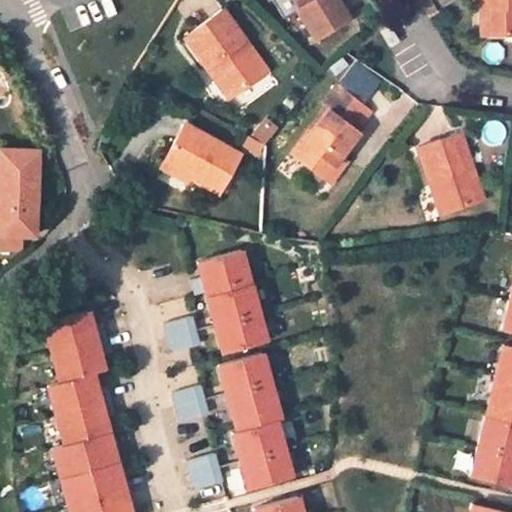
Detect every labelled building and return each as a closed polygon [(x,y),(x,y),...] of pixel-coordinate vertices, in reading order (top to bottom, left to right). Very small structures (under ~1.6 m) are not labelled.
[(270,0),(282,18),(294,11),(313,40),(348,18),(337,0),(270,0)] [(508,34),(508,28),(511,28),(511,0),(487,0),(487,7),(481,7),(481,34),(508,34)] [(233,93),(266,70),(222,9),(184,37),(205,67),(211,63),(233,93)] [(389,46),(396,41),(387,26),(379,31),(389,46)] [(503,42),(485,45),(488,64),(506,61),(503,42)] [(211,63),(205,67),(227,98),(233,93),(211,63)] [(338,86),(361,103),(378,80),(355,63),(338,86)] [(290,154),(323,180),(341,156),(360,132),(356,129),(370,110),(361,103),(338,86),(336,85),(322,104),(326,107),(290,154)] [(256,156),(275,123),(259,114),(241,147),(256,156)] [(238,155),(183,124),(162,161),(189,176),(217,192),(238,155)] [(445,212),(481,199),(458,134),(418,148),(430,185),(435,183),(445,212)] [(0,148),(0,249),(20,250),(21,235),(33,236),(36,150),(0,148)] [(341,156),(323,180),(329,184),(347,160),(341,156)] [(189,176),(162,161),(159,167),(186,182),(189,176)] [(435,183),(430,185),(441,214),(445,212),(435,183)] [(183,277),(187,291),(241,276),(233,247),(190,259),(193,270),(194,274),(183,277)] [(243,281),(199,293),(207,322),(251,309),(243,281)] [(511,299),(506,298),(499,328),(511,331),(511,299)] [(68,511),(129,511),(103,416),(113,413),(105,385),(95,388),(91,372),(103,369),(98,353),(108,351),(100,322),(90,324),(89,320),(86,309),(42,322),(58,381),(46,385),(63,444),(51,447),(68,511)] [(251,309),(207,322),(215,350),(259,337),(251,309)] [(184,313),(156,320),(159,334),(187,327),(184,313)] [(187,327),(159,334),(163,348),(191,341),(187,327)] [(511,346),(496,342),(488,372),(511,378),(511,346)] [(254,350),(210,362),(218,390),(262,378),(254,350)] [(511,378),(488,372),(481,402),(511,409),(511,378)] [(262,378),(218,390),(227,419),(270,406),(262,378)] [(193,383),(165,390),(169,404),(197,396),(193,383)] [(197,396),(169,404),(172,418),(200,410),(197,396)] [(511,421),(479,414),(471,444),(511,453),(511,421)] [(268,417),(224,430),(232,458),(276,446),(268,417)] [(511,453),(471,444),(464,474),(508,485),(511,469),(511,453)] [(276,446),(232,458),(241,487),(284,474),(276,446)] [(207,451),(179,458),(182,472),(210,464),(207,451)] [(210,464),(182,472),(186,486),(214,478),(210,464)] [(294,511),(290,494),(246,507),(247,511),(294,511)] [(505,511),(465,502),(462,511),(505,511)]
